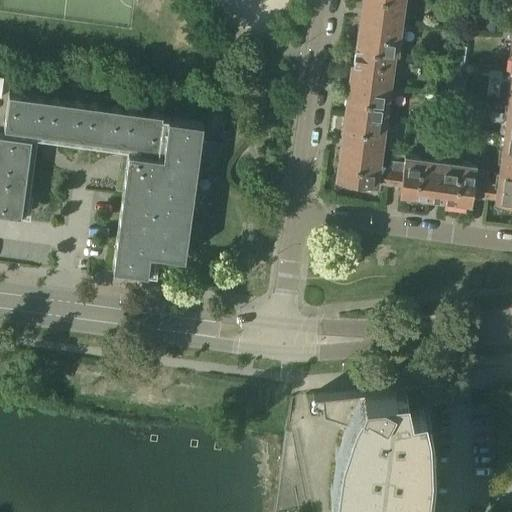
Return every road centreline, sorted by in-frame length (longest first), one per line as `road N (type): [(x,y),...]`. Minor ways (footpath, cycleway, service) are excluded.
road 1 (residential): [(277,341),(0,303)]
road 2 (residential): [(277,341),(511,326)]
road 3 (residential): [(511,242),(295,213)]
road 4 (residential): [(324,0),(295,213)]
road 5 (residential): [(295,213),(277,341)]
